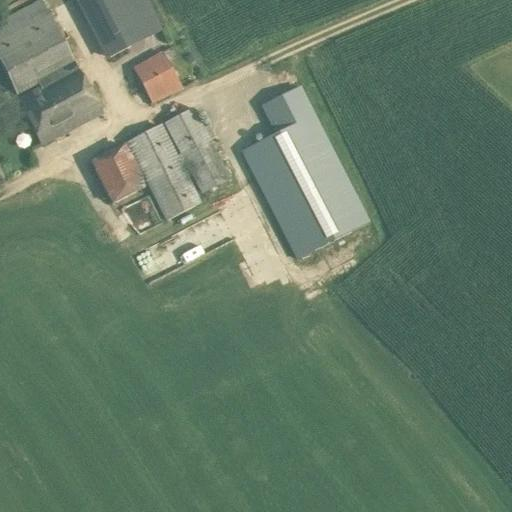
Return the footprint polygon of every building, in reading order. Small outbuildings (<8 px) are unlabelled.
[(78,70),(40,0),(39,0),(0,21),(0,66),(16,96),(39,84),(41,88),(17,100),(40,146),(103,115),(80,68),(78,70)] [(163,31),(146,0),(72,0),(105,61),(163,31)] [(182,90),(161,53),(132,68),(151,104),(182,90)] [(369,223),(300,86),(261,106),(275,134),(241,151),(296,260),(369,223)] [(230,178),(193,109),(163,124),(200,195),(230,178)] [(181,165),(160,125),(126,144),(145,184),(181,165)] [(145,188),(124,144),(89,162),(111,205),(145,188)] [(201,203),(181,165),(145,184),(164,222),(201,203)]
